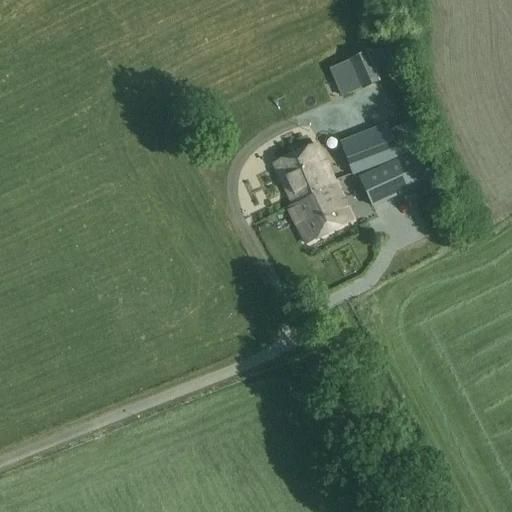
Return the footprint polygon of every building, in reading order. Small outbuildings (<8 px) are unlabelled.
[(344,99),(393,76),(383,54),(371,60),(367,52),(330,70),(344,99)] [(398,156),(388,131),(385,125),(339,143),(352,174),(398,156)] [(293,204),(334,186),(317,146),(275,166),(294,208),(294,207),(293,204)] [(413,153),(359,178),(373,208),(427,182),(413,153)] [(352,226),(334,186),(293,204),(294,207),(294,208),(294,209),(289,211),(305,247),(352,226)] [(398,257),(421,248),(416,235),(393,244),(398,257)]
